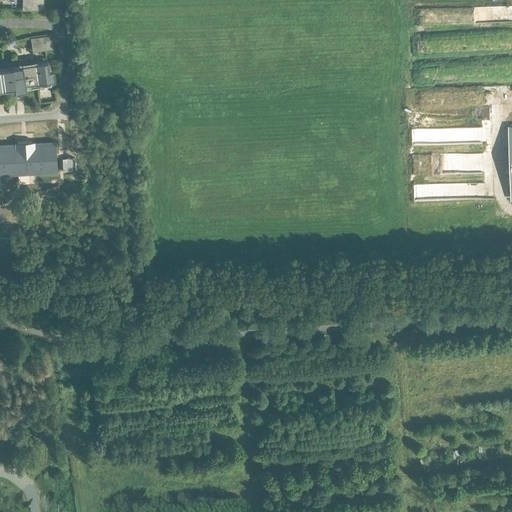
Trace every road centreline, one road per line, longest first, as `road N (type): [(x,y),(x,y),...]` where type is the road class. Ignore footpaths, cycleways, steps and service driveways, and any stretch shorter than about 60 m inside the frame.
road 1 (secondary): [(0,297),(164,312),(511,291)]
road 2 (residential): [(42,115),(61,107),(61,24),(0,23)]
